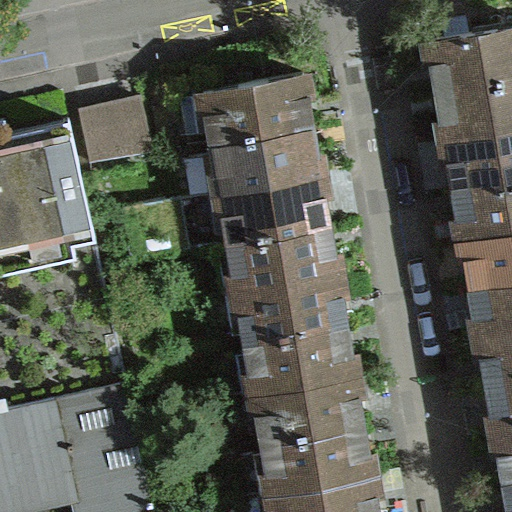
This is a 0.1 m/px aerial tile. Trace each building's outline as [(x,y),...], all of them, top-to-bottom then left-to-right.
[(437,87),(511,74),(511,22),(429,37),(431,52),(437,87)] [(305,85),(303,69),(203,86),(212,138),(312,121),(305,85)] [(440,103),(446,136),(511,124),(511,74),(437,87),(440,103)] [(79,108),(90,159),(152,148),(140,94),(79,108)] [(0,254),(95,234),(68,115),(9,130),(4,115),(0,116),(0,254)] [(314,137),(312,121),(212,138),(220,188),(320,170),(314,137)] [(454,185),(511,174),(511,124),(446,136),(448,150),(454,185)] [(121,205),(130,254),(229,237),(329,220),(323,185),(320,170),(220,188),(121,205)] [(457,199),(463,234),(511,225),(511,174),(454,185),(457,199)] [(237,287),(337,270),(331,236),(329,220),(229,237),(237,287)] [(471,282),(511,275),(511,225),(463,234),(465,248),(471,282)] [(246,337),(346,320),(340,284),(337,270),(237,287),(246,337)] [(479,331),(511,325),(511,275),(471,282),(473,296),(479,331)] [(254,387),(354,370),(349,336),(346,320),(246,337),(254,387)] [(488,380),(511,375),(511,325),(479,331),(482,344),(488,380)] [(357,385),(354,370),(254,387),(263,437),(363,419),(357,385)] [(496,429),(511,425),(511,375),(488,380),(490,392),(496,429)] [(0,509),(76,491),(80,511),(156,511),(127,380),(0,408),(0,509)] [(363,419),(263,437),(271,486),(371,469),(365,432),(363,419)] [(505,478),(511,476),(511,425),(496,429),(498,441),(505,478)] [(275,511),(378,511),(374,484),(371,469),(271,486),(275,511)]
